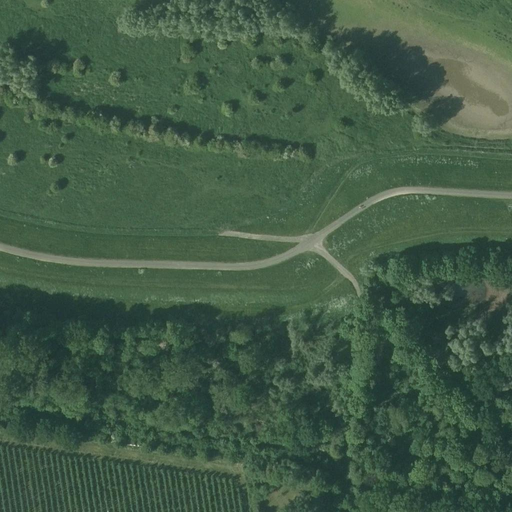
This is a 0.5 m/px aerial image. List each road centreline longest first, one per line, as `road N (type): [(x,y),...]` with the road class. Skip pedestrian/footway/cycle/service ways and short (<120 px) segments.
road 1 (unclassified): [(311,242),(238,267),(76,261),(0,246)]
road 2 (unclassified): [(511,195),(388,193),(311,242)]
